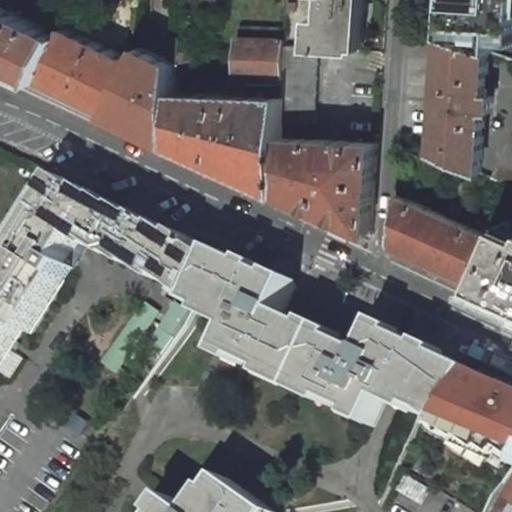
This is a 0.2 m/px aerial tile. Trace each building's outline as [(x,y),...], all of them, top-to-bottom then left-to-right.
[(0,3),(0,14),(4,7),(8,9),(11,3),(4,0),(2,5),(0,3)] [(362,0),(326,0),(326,17),(314,17),(312,47),(312,48),(319,48),(359,51),(362,0)] [(511,0),(447,0),(445,36),(490,51),(493,52),(494,43),(495,27),(511,28),(511,0)] [(27,10),(11,3),(8,9),(4,7),(0,14),(0,59),(42,80),(66,27),(73,14),(74,9),(67,6),(59,31),(25,15),(27,10)] [(289,25),(241,23),(238,75),(238,84),(254,84),(254,77),(286,78),(288,45),(289,25)] [(136,61),(66,27),(42,80),(111,113),(136,61)] [(511,28),(495,27),(494,43),(511,43),(511,28)] [(490,51),(445,36),(438,152),(482,172),(486,111),(492,111),(493,96),(487,95),(490,51)] [(192,39),(180,38),(179,64),(178,73),(193,74),(194,51),(191,51),(192,39)] [(136,61),(111,113),(176,143),(178,92),(178,73),(179,64),(137,45),(136,61)] [(315,123),(319,48),(312,48),(312,47),(288,45),(286,78),(286,93),(284,122),(315,123)] [(259,96),(178,92),(176,143),(281,192),(284,137),(284,122),(286,93),(280,92),(280,96),(264,96),(264,90),(259,90),(259,96)] [(313,139),(284,137),(281,192),(372,234),(378,143),(313,139)] [(511,137),(495,177),(511,185),(511,137)] [(81,189),(64,178),(0,279),(0,368),(25,329),(33,334),(75,268),(67,263),(82,240),(101,252),(102,250),(120,261),(122,258),(139,270),(141,268),(168,284),(170,281),(198,299),(218,258),(200,247),(202,244),(186,234),(184,237),(91,190),(87,197),(79,192),(81,189)] [(501,238),(399,194),(395,244),(482,284),(501,238)] [(511,225),(507,224),(501,238),(482,284),(511,298),(511,225)] [(297,286),(221,251),(218,258),(198,299),(196,304),(210,310),(207,316),(237,330),(224,357),(243,365),(245,360),(271,372),(269,378),(331,407),(333,401),(359,413),(357,419),(375,427),(388,400),(417,414),(420,409),(433,415),(445,423),(479,372),(383,327),(370,354),(284,314),(297,286)] [(472,440),(492,454),(494,449),(507,458),(511,460),(511,386),(479,372),(445,423),(443,425),(470,443),(472,440)] [(401,490),(422,503),(430,490),(408,476),(401,490)] [(275,511),(230,479),(221,492),(216,488),(199,511),(192,511),(172,498),(162,511),(275,511)] [(511,511),(511,498),(505,493),(492,511),(511,511)]
